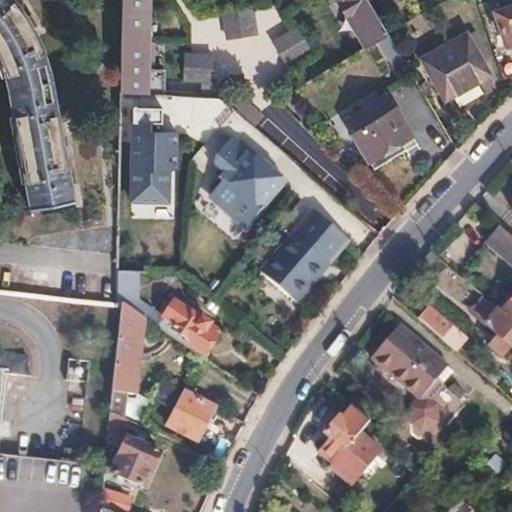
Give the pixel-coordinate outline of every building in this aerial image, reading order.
[(0,0),(0,61),(1,65),(8,83),(11,102),(14,118),(30,208),(71,201),(55,103),(51,84),(47,67),(41,49),(34,32),(24,15),(12,0),(0,0)] [(122,0),(121,93),(164,95),(165,72),(152,72),(153,46),(145,45),(144,0),(122,0)] [(367,0),(341,0),(368,44),(387,32),(367,0)] [(511,4),(495,11),(507,45),(511,43),(511,4)] [(279,61),(306,47),(295,27),(268,41),(279,61)] [(465,35),(422,59),(431,76),(436,73),(450,98),(487,77),(465,35)] [(365,127),(351,136),(368,165),(411,138),(386,96),(357,113),(365,127)] [(244,104),(235,114),(248,124),(256,114),(244,104)] [(127,120),(126,204),(169,206),(175,130),(144,131),(144,121),(127,120)] [(242,233),(282,184),(221,126),(187,161),(215,183),(203,199),(242,233)] [(349,243),(307,207),(252,270),(292,305),(349,243)] [(511,237),(499,227),(486,243),(511,264),(511,237)] [(507,299),(499,309),(511,319),(511,299),(510,302),(507,299)] [(145,304),(137,315),(143,319),(200,357),(219,329),(201,316),(199,318),(172,300),(159,318),(155,315),(157,312),(145,304)] [(422,303),(412,316),(433,333),(444,321),(422,303)] [(122,305),(111,412),(126,419),(137,424),(148,403),(136,396),(133,402),(124,397),(125,381),(136,381),(143,319),(137,315),(135,313),(122,305)] [(511,319),(499,309),(485,325),(511,347),(511,319)] [(390,342),(373,362),(413,394),(430,374),(435,379),(447,365),(397,325),(386,338),(390,342)] [(386,338),(369,359),(373,362),(390,342),(386,338)] [(0,413),(5,373),(34,377),(29,355),(0,352),(0,413)] [(89,383),(87,399),(102,400),(105,374),(90,373),(89,383)] [(430,374),(413,394),(419,399),(435,379),(430,374)] [(185,392),(168,427),(197,441),(214,407),(185,392)] [(331,439),(319,453),(332,465),(330,468),(351,486),(382,449),(362,432),(370,422),(352,408),(343,419),(340,417),(325,434),(331,439)] [(111,412),(109,432),(119,436),(126,419),(111,412)] [(127,437),(112,472),(143,488),(159,451),(127,437)] [(103,489),(101,505),(121,511),(127,511),(132,499),(103,489)] [(460,498),(449,511),(471,511),(473,509),(460,498)]
